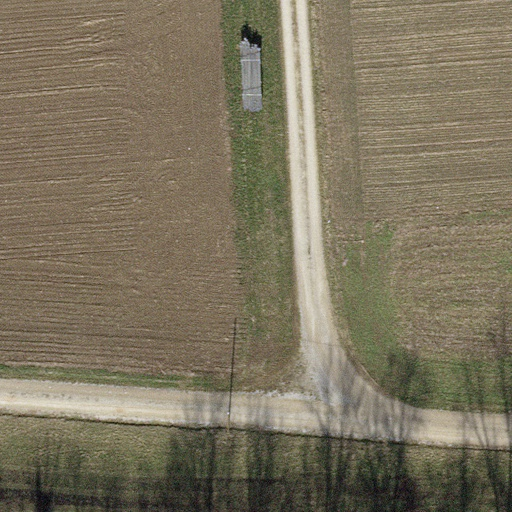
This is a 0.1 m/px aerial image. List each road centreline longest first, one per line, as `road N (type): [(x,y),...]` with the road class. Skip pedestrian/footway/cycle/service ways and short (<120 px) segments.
road 1 (track): [(0,392),(511,427)]
road 2 (track): [(325,415),(296,0)]
